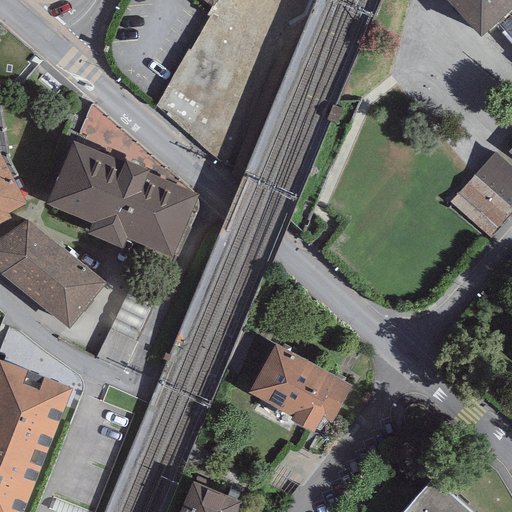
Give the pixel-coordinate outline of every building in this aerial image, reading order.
[(511,11),(511,0),(447,0),(481,37),(500,23),(511,11)] [(511,11),(500,23),(511,36),(511,11)] [(0,222),(11,217),(9,212),(26,204),(14,180),(20,178),(8,157),(0,113),(0,222)] [(124,163),(71,142),(46,205),(94,224),(90,234),(121,247),(126,233),(176,253),(199,194),(147,173),(148,170),(125,161),(124,163)] [(511,206),(511,166),(497,152),(448,203),(484,236),(511,206)] [(108,282),(28,221),(0,239),(0,271),(6,280),(68,328),(108,282)] [(352,385),(275,343),(249,392),(294,416),(291,420),(314,433),(322,418),(331,422),(352,385)] [(0,511),(22,511),(71,389),(0,359),(0,511)] [(470,511),(432,478),(402,511),(470,511)] [(235,511),(240,500),(191,480),(178,511),(235,511)]
